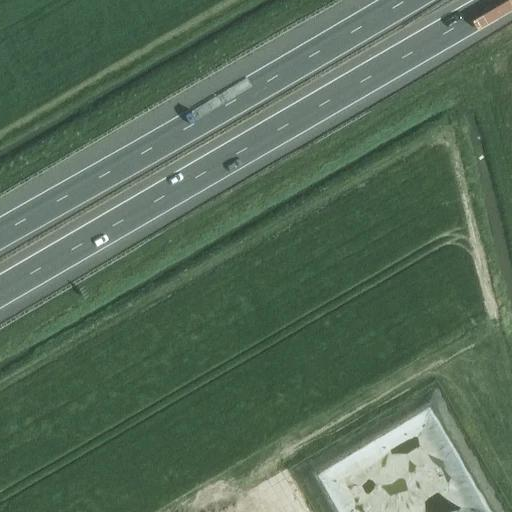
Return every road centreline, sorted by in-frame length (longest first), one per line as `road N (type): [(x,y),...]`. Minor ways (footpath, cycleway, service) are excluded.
road 1 (motorway): [(0,293),(505,0)]
road 2 (motorway): [(409,0),(0,235)]
